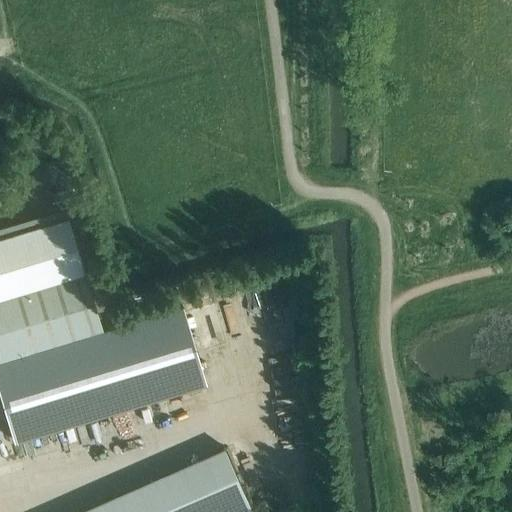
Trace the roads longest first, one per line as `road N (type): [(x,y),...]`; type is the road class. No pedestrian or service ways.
road 1 (track): [(288,169),(16,48),(0,51)]
road 2 (unknown): [(0,467),(31,472),(114,458),(222,420),(237,397),(220,349)]
